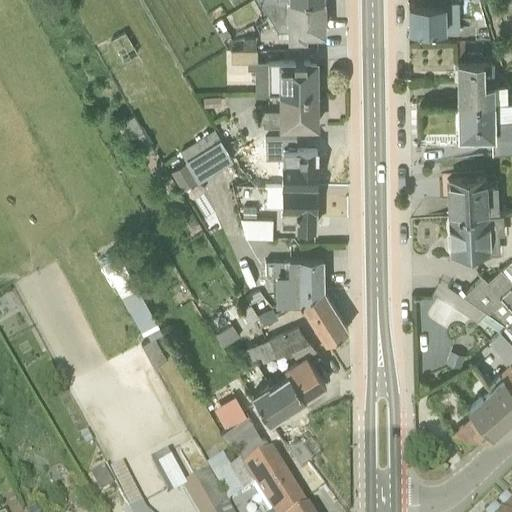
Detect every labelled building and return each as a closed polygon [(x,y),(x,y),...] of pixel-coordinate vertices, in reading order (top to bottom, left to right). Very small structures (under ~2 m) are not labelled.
[(322,0),(259,0),(277,28),(275,29),(276,35),(286,35),(286,37),(305,37),(305,33),(322,32),(322,0)] [(413,0),(414,2),(408,2),(408,28),(456,28),(456,0),(443,0),(413,0)] [(254,35),(242,35),(242,47),(254,47),(254,35)] [(254,47),(230,48),(230,60),(245,60),(246,67),(253,67),(254,91),(316,91),(316,57),(277,57),(276,59),(256,59),(254,47)] [(455,100),(505,99),(505,83),(492,82),(492,60),(482,60),(481,59),(455,59),(455,100)] [(258,107),(258,120),(261,120),(262,123),(277,123),(278,126),(317,125),(316,91),(277,92),(277,107),(258,107)] [(202,97),(203,106),(220,105),(219,96),(202,97)] [(511,100),(455,100),(456,135),(457,135),(458,140),(491,139),(491,154),(511,151),(511,132),(510,133),(510,118),(511,117),(511,100)] [(135,113),(122,120),(142,153),(155,145),(135,113)] [(231,157),(214,128),(179,150),(186,164),(196,180),(231,157)] [(280,183),(315,183),(316,146),(294,146),(294,136),(268,135),(268,134),(250,142),(251,146),(231,157),(253,183),(263,182),(248,164),(271,154),(271,158),(279,158),(280,183)] [(446,214),(497,211),(496,184),(486,184),(486,183),(485,173),(444,176),(446,214)] [(280,225),(315,226),(315,183),(266,183),(265,203),(279,203),(279,214),(280,214),(280,225)] [(446,214),(448,252),(497,250),(496,231),(502,230),(501,211),(446,214)] [(271,218),(240,216),(244,234),(270,235),(271,218)] [(57,234),(79,276),(98,266),(76,224),(57,234)] [(274,259),(274,301),(297,300),(321,286),(320,255),(287,255),(286,259),(274,259)] [(511,260),(498,273),(486,283),(481,278),(463,294),(461,298),(474,306),(475,307),(506,326),(511,331),(511,260)] [(321,286),(297,300),(323,341),(346,327),(321,286)] [(107,310),(136,374),(168,359),(157,335),(140,342),(122,303),(107,310)] [(236,325),(218,332),(222,341),(239,334),(236,325)] [(283,368),(303,399),(324,385),(305,355),(315,349),(296,325),(267,338),(274,355),(281,352),(285,358),(292,354),(296,360),(283,368)] [(511,331),(506,326),(488,343),(508,364),(499,373),(511,387),(511,331)] [(267,338),(246,347),(250,357),(259,354),(261,359),(273,354),(267,338)] [(251,393),(269,421),(303,399),(285,373),(267,385),(266,383),(251,393)] [(451,434),(469,454),(511,415),(511,387),(499,373),(488,384),(490,386),(467,408),(472,414),(451,434)] [(269,454),(235,395),(211,408),(222,428),(218,431),(268,511),(307,511),(311,510),(304,499),(300,501),(270,453),(269,454)] [(185,483),(166,451),(152,459),(173,495),(183,491),(194,511),(232,511),(207,465),(191,474),(193,478),(185,483)] [(268,511),(238,464),(229,469),(221,457),(207,465),(227,502),(241,495),(251,511),(268,511)] [(129,511),(147,511),(145,510),(120,463),(107,470),(128,510),(129,511)] [(90,477),(100,494),(112,486),(102,470),(90,477)] [(17,508),(18,511),(39,511),(37,506),(25,511),(23,511),(13,490),(5,494),(17,508)] [(511,511),(511,498),(497,511),(511,511)]
